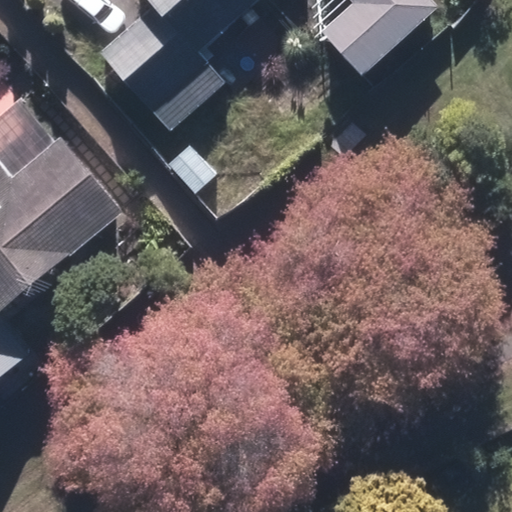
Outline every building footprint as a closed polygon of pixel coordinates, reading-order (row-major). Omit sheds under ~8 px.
[(223,24),(248,0),(154,0),(113,40),(190,120),(218,93),(223,24)] [(426,0),(338,0),(345,7),(334,18),(371,55),(426,0)] [(190,143),(160,170),(190,204),(220,177),(190,143)] [(0,179),(0,313),(113,223),(50,144),(3,182),(0,179)] [(0,378),(14,368),(0,350),(0,378)]
